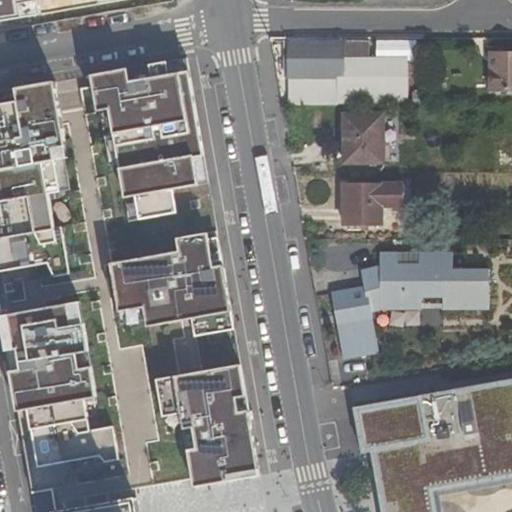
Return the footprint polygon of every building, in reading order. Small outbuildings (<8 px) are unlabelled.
[(292,79),(345,79),(345,62),(370,63),(370,43),(292,41),(292,79)] [(496,67),(490,67),(490,89),(511,89),(511,54),(495,55),(496,67)] [(136,198),(140,221),(177,214),(173,191),(199,187),(194,160),(204,158),(189,74),(179,76),(170,77),(168,65),(150,68),(128,72),(92,78),(95,94),(99,114),(110,112),(114,136),(121,171),(126,200),(136,198)] [(50,196),(62,194),(57,162),(69,160),(67,147),(56,84),(17,91),(19,103),(4,106),(1,93),(0,93),(0,272),(5,272),(49,265),(55,278),(71,275),(63,229),(56,230),(50,196)] [(383,163),(384,116),(346,116),(345,162),(383,163)] [(346,225),(382,225),(383,208),(401,208),(401,184),(386,183),(384,186),(345,185),(346,225)] [(148,327),(192,320),(195,338),(234,331),(231,313),(226,284),(217,286),(214,268),(213,263),(209,241),(208,235),(178,240),(180,253),(112,265),(120,313),(145,308),(148,327)] [(444,310),(490,309),(490,270),(454,270),(454,252),(420,253),(420,266),(398,266),(398,253),(381,253),(381,266),(363,271),(365,286),(332,292),(345,360),(380,353),(372,312),(378,310),(422,310),(422,298),(444,298),(444,310)] [(120,460),(114,427),(92,431),(89,420),(86,399),(98,397),(92,367),(81,369),(78,354),(89,352),(84,324),(81,303),(44,310),(2,317),(8,350),(18,349),(22,370),(11,372),(18,411),(29,409),(32,430),(39,467),(101,456),(106,462),(120,460)] [(246,396),(241,365),(175,377),(157,380),(164,417),(165,426),(183,423),(184,430),(194,428),(197,448),(188,450),(193,476),(195,487),(260,476),(249,411),(239,413),(237,398),(246,396)] [(437,511),(434,491),(511,476),(511,379),(355,407),(363,453),(372,451),(383,511),(437,511)] [(55,507),(86,502),(83,483),(52,489),(55,507)] [(138,511),(137,498),(56,511),(55,511),(138,511)]
